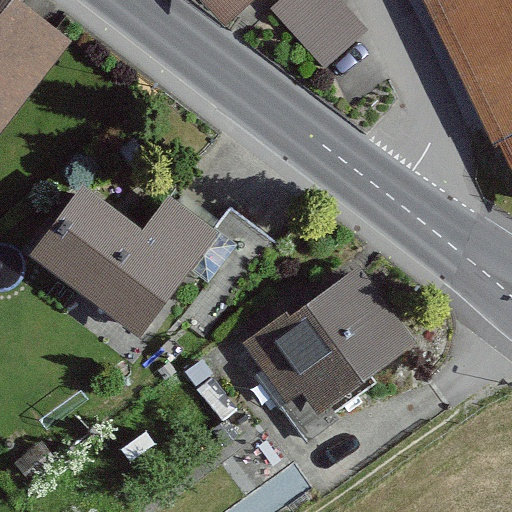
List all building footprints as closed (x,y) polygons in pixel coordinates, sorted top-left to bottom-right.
[(0,0),(0,126),(66,48),(7,0),(0,0)] [(248,0),(198,0),(222,25),(248,0)] [(354,0),(286,0),(278,9),(329,59),(331,56),(371,16),(354,0)] [(511,0),(420,0),(511,197),(511,0)] [(79,183),(30,248),(146,335),(204,259),(214,246),(147,195),(128,220),(79,183)] [(278,229),(246,204),(214,246),(204,259),(237,283),(278,229)] [(414,345),(351,262),(238,347),(301,430),(414,345)]
